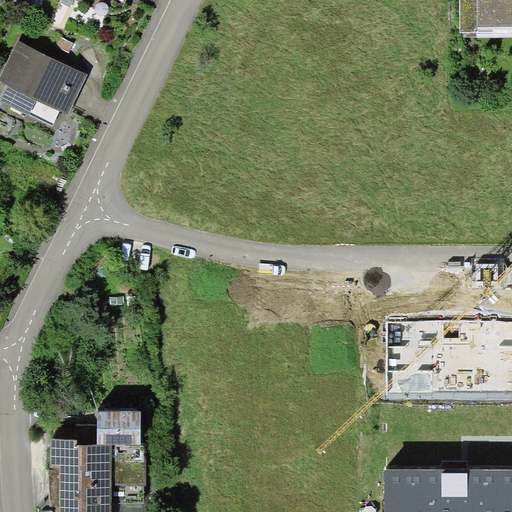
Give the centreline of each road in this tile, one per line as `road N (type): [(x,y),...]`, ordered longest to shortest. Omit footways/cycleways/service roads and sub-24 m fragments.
road 1 (residential): [(89,207),(150,231),(250,251),(511,259)]
road 2 (unclassified): [(89,207),(191,0)]
road 3 (unclassified): [(22,511),(21,345)]
road 4 (unclassified): [(21,345),(89,207)]
